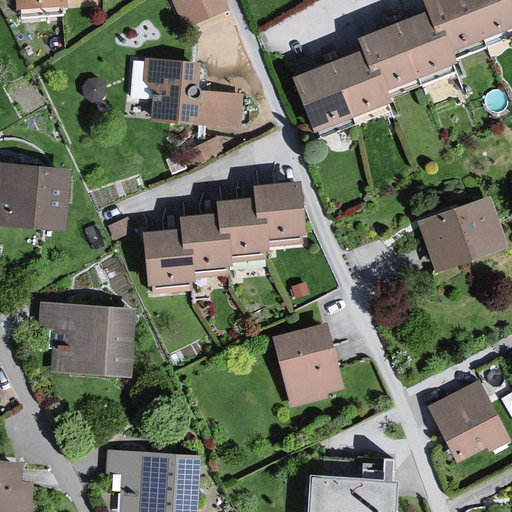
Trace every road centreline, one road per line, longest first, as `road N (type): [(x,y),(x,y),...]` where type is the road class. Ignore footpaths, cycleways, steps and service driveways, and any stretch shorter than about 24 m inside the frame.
road 1 (residential): [(232,0),(323,232),(400,399)]
road 2 (residential): [(87,511),(0,345)]
